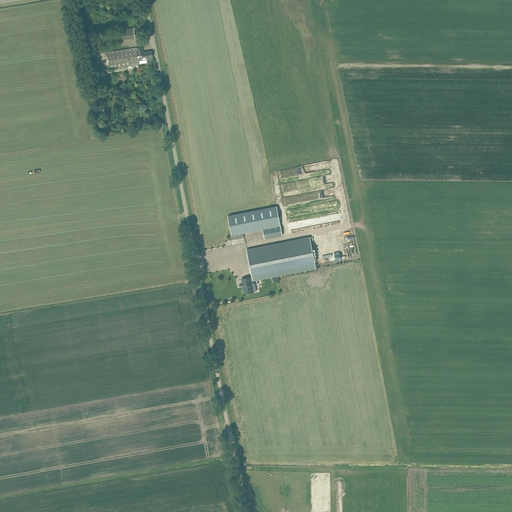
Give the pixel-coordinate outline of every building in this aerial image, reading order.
[(135,38),(133,28),(120,30),(121,40),(130,39),(135,38)] [(152,58),(151,52),(141,53),(141,49),(136,49),(136,48),(131,49),(106,53),(109,69),(139,65),(139,64),(147,63),(147,60),(148,59),(152,58)] [(282,236),(279,220),(277,206),(228,216),(232,236),(263,230),(264,239),(282,236)] [(316,268),(310,238),(247,250),(252,277),(260,276),(260,279),(316,268)] [(251,277),(246,278),(241,279),(244,294),(254,292),(251,277)]
